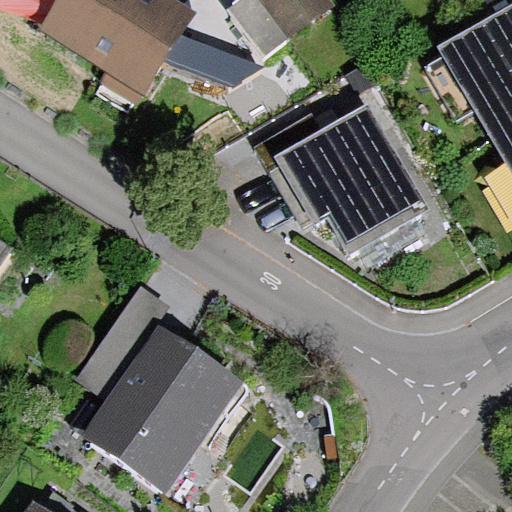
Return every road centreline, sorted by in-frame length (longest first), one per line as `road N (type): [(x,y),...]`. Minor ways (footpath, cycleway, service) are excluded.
road 1 (residential): [(430,408),(0,128)]
road 2 (residential): [(364,511),(430,408)]
